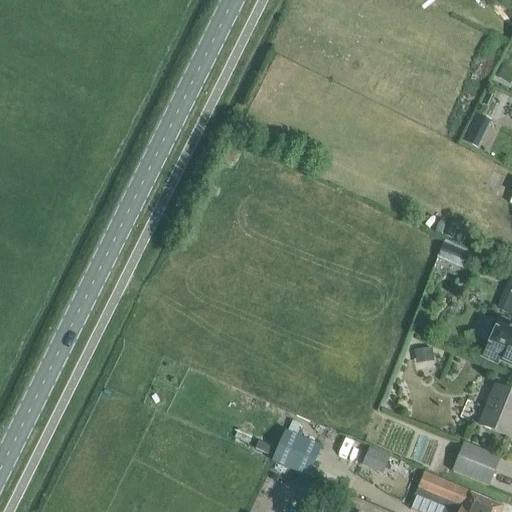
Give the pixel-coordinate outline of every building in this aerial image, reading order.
[(487,94),(483,105),(489,108),(494,97),(487,94)] [(475,149),(481,136),(468,129),(461,142),(475,149)] [(464,265),(469,253),(447,243),(442,255),(464,265)] [(511,294),(511,272),(503,290),(511,294)] [(488,336),(490,341),(483,356),(495,362),(497,359),(511,365),(511,325),(500,320),(494,323),(488,336)] [(414,360),(430,358),(429,349),(413,351),(414,360)] [(511,393),(494,385),(477,426),(510,439),(511,434),(511,393)] [(321,447),(284,431),(271,461),(308,477),(321,447)] [(270,447),(257,441),(254,449),(267,455),(270,447)] [(464,443),(452,473),(488,487),(500,458),(464,443)] [(368,450),(361,467),(381,475),(388,459),(368,450)] [(428,475),(419,495),(434,501),(436,497),(449,502),(444,511),(500,511),(502,507),(469,493),(428,475)] [(312,494),(302,511),(318,511),(324,500),(312,494)]
